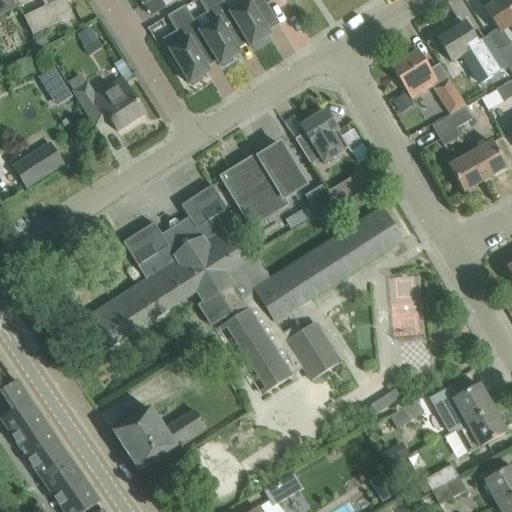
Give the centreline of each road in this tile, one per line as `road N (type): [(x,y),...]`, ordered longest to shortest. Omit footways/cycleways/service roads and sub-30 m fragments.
road 1 (residential): [(0,264),(198,137)]
road 2 (residential): [(449,254),(341,54)]
road 3 (secondary): [(123,511),(0,326)]
road 4 (residential): [(198,137),(341,54)]
road 5 (residential): [(198,137),(109,0)]
road 6 (residential): [(511,361),(449,254)]
